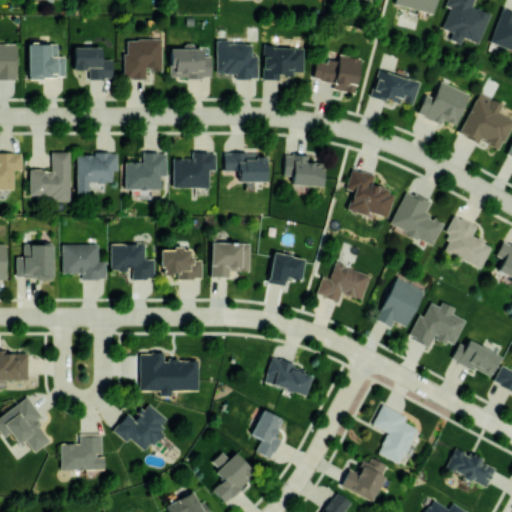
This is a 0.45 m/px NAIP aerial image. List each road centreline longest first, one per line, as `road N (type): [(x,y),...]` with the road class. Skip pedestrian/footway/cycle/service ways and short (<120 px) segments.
road 1 (residential): [(0,316),(230,316),(296,327),(511,433)]
road 2 (residential): [(0,116),(305,120),(377,137),(511,203)]
road 3 (residential): [(271,511),(307,468),(367,356)]
